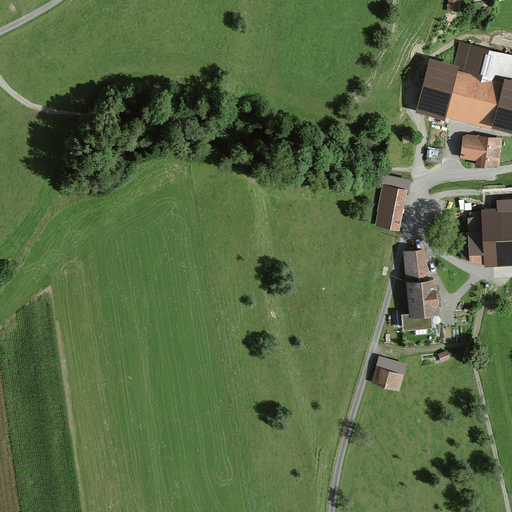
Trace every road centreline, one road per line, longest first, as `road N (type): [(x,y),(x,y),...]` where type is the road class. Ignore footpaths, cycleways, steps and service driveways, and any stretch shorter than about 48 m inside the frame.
road 1 (track): [(0,82),(18,98),(69,114),(205,110),(426,183)]
road 2 (track): [(327,511),(373,347)]
